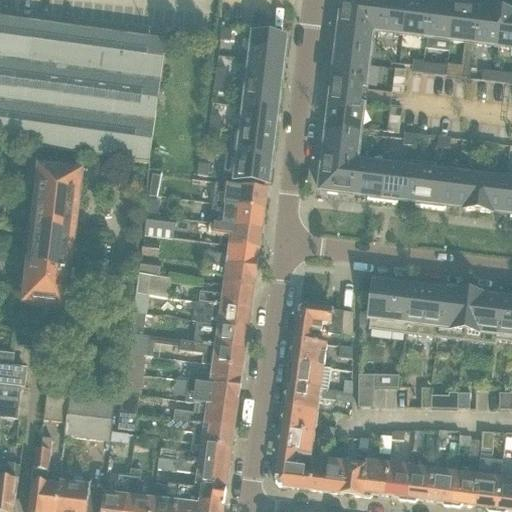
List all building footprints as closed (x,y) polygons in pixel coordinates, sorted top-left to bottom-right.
[(371,0),(342,0),(338,30),(372,34),(379,35),(383,4),(383,1),(371,0)] [(401,37),(406,1),(394,0),(390,0),(390,5),(383,4),(379,35),(401,37)] [(425,40),(429,10),(421,9),(421,3),(406,1),(401,37),(425,40)] [(450,43),(454,7),(439,5),(438,11),(430,10),(431,7),(429,7),(429,10),(425,40),(450,43)] [(454,7),(450,43),(474,46),(478,16),(478,13),(477,13),(476,16),(468,15),(469,9),(454,7)] [(497,49),(501,16),(486,14),(486,17),(478,16),(474,46),(497,49)] [(511,50),(511,17),(501,16),(497,49),(511,50)] [(0,144),(148,164),(165,42),(0,18),(0,144)] [(221,30),(220,42),(230,43),(231,31),(221,30)] [(336,53),(369,57),(372,34),(338,30),(337,45),(336,53)] [(253,37),(249,62),(283,66),(283,65),(284,57),(286,41),(277,40),(277,37),(261,35),(261,38),(253,37)] [(447,68),(445,78),(457,80),(469,81),(472,53),(463,52),(461,70),(458,69),(447,68)] [(334,62),(333,76),(366,80),(369,57),(336,53),(335,54),(334,62)] [(249,62),(246,86),(280,90),(282,75),(282,67),(283,66),(249,62)] [(412,74),(422,75),(423,65),(413,64),(412,68),(412,74)] [(446,68),(435,67),(434,77),(445,78),(446,68)] [(216,70),(215,82),(225,83),(226,71),(216,70)] [(393,79),(405,80),(406,72),(394,71),(393,79)] [(493,84),(494,74),(482,72),(481,82),(493,84)] [(494,74),(493,84),(504,86),(506,75),(494,74)] [(328,112),(328,113),(361,117),(363,107),(365,91),(366,80),(333,76),(332,78),(328,112)] [(392,87),(404,88),(404,86),(405,82),(405,80),(393,79),(392,87)] [(215,82),(213,94),(223,95),(225,83),(215,82)] [(246,86),(243,109),(277,114),(277,113),(278,105),(280,90),(246,86)] [(403,96),(404,88),(392,87),(391,95),(403,96)] [(243,109),(240,133),(274,137),(276,122),(277,114),(243,109)] [(389,118),(400,119),(401,111),(390,110),(389,118)] [(325,136),(359,141),(361,117),(328,113),(326,128),(325,136)] [(211,118),(209,130),(219,131),(220,119),(211,118)] [(400,119),(389,118),(388,126),(399,127),(399,126),(400,121),(400,119)] [(387,134),(398,135),(399,127),(388,126),(387,134)] [(209,130),(208,141),(217,143),(219,131),(209,130)] [(231,132),(228,156),(238,157),(271,161),(272,153),(274,137),(240,133),(231,132)] [(404,141),(403,147),(413,148),(413,146),(413,145),(414,136),(404,135),(404,141)] [(324,145),(322,160),(356,164),(359,141),(325,136),(325,137),(324,145)] [(414,136),(413,145),(428,147),(429,138),(414,136)] [(438,139),(437,149),(449,151),(450,141),(438,139)] [(473,154),(484,155),(486,145),(474,143),(473,154)] [(486,145),(484,155),(496,156),(498,147),(486,145)] [(238,157),(235,182),(268,186),(270,170),(271,162),(271,161),(238,157)] [(356,164),(322,160),(318,193),(348,197),(348,194),(359,196),(363,165),(356,164)] [(410,171),(406,204),(407,201),(415,202),(415,205),(414,208),(429,210),(434,174),(435,167),(410,164),(410,171)] [(199,165),(197,177),(207,178),(209,166),(199,165)] [(382,204),(386,168),(363,165),(359,196),(359,198),(360,199),(361,196),(367,197),(367,202),(382,204)] [(386,168),(382,204),(397,206),(397,200),(406,201),(405,204),(406,204),(410,171),(386,168)] [(39,171),(25,286),(23,306),(64,311),(67,282),(69,282),(70,276),(68,275),(80,176),(39,171)] [(453,210),(458,177),(434,174),(429,210),(444,212),(445,206),(453,207),(453,210)] [(152,177),(149,198),(159,199),(162,178),(152,177)] [(458,177),(453,210),(454,210),(454,207),(462,208),(462,211),(477,213),(481,180),(458,177)] [(481,180),(477,213),(492,215),(493,212),(501,213),(500,216),(501,216),(505,183),(481,180)] [(511,183),(505,183),(501,216),(502,216),(502,213),(510,214),(509,220),(511,219),(511,183)] [(215,184),(212,205),(233,208),(263,212),(266,191),(247,189),(215,184)] [(149,202),(146,218),(156,219),(158,203),(149,202)] [(210,223),(209,225),(261,232),(263,212),(233,208),(212,205),(210,223)] [(143,236),(173,240),(176,222),(156,219),(146,218),(145,218),(143,236)] [(209,225),(208,235),(229,238),(228,248),(258,252),(261,232),(209,225)] [(141,255),(159,258),(161,245),(143,243),(141,255)] [(205,254),(204,264),(255,272),(258,252),(228,248),(226,257),(205,254)] [(141,261),(139,276),(155,278),(158,278),(160,264),(157,264),(153,263),(141,261)] [(204,264),(202,274),(224,277),(222,287),(252,292),(255,272),(204,264)] [(139,276),(136,296),(148,297),(169,300),(171,280),(155,278),(139,276)] [(396,288),(374,286),(370,318),(368,332),(405,336),(405,332),(411,290),(396,288)] [(200,294),(199,304),(250,311),(252,292),(222,287),(221,297),(200,294)] [(405,332),(405,336),(437,340),(437,336),(438,331),(442,294),(411,290),(405,332)] [(437,336),(437,340),(460,343),(463,343),(469,297),(466,297),(463,297),(442,294),(438,331),(437,336)] [(136,296),(133,316),(145,317),(148,297),(136,296)] [(469,297),(463,343),(488,347),(492,347),(495,347),(495,343),(500,301),(469,297)] [(511,302),(500,301),(495,343),(496,343),(511,344),(511,302)] [(199,304),(196,324),(217,327),(222,328),(247,331),(250,311),(199,304)] [(298,312),(294,344),(326,348),(326,346),(309,343),(311,331),(321,332),(321,326),(328,327),(327,336),(340,337),(342,315),(302,309),(298,312)] [(342,315),(340,337),(352,339),(353,316),(342,315)] [(133,316),(130,336),(142,338),(145,317),(133,316)] [(196,324),(193,344),(244,351),(247,331),(222,328),(217,327),(196,324)] [(130,336),(127,355),(145,358),(148,339),(142,338),(130,336)] [(180,343),(179,353),(203,356),(202,366),(211,367),(241,371),(244,351),(193,344),(193,345),(180,343)] [(294,344),(291,365),(323,369),(326,348),(294,344)] [(341,349),(341,361),(352,362),(352,351),(341,349)] [(127,355),(124,375),(142,377),(145,358),(127,355)] [(331,370),(323,369),(291,365),(288,387),(303,390),(320,392),(327,393),(331,370)] [(0,386),(6,388),(10,388),(12,369),(0,367),(0,386)] [(189,373),(187,384),(239,391),(241,371),(211,367),(210,376),(189,373)] [(124,375),(122,387),(135,389),(137,377),(124,375)] [(359,378),(358,409),(372,409),(372,378),(359,378)] [(343,395),(351,396),(351,384),(344,383),(343,395)] [(187,384),(184,404),(195,405),(236,411),(239,391),(187,384)] [(288,387),(285,409),(317,414),(319,401),(351,405),(351,396),(343,395),(327,393),(320,392),(303,390),(288,387)] [(20,390),(10,388),(6,388),(2,420),(17,421),(20,390)] [(431,397),(431,391),(421,391),(420,411),(430,411),(431,397)] [(499,412),(511,412),(511,392),(499,392),(499,412)] [(67,425),(70,398),(70,396),(47,393),(44,422),(67,425)] [(121,395),(119,415),(136,417),(139,397),(121,395)] [(448,397),(448,411),(457,412),(457,396),(457,395),(448,395),(448,397)] [(457,412),(469,412),(469,396),(457,396),(457,412)] [(430,411),(448,411),(448,397),(431,397),(430,411)] [(65,440),(110,445),(112,436),(116,404),(70,398),(67,425),(65,440)] [(174,412),(173,422),(233,431),(236,411),(195,405),(194,415),(174,412)] [(285,409),(282,431),(314,435),(317,414),(285,409)] [(119,415),(116,430),(134,433),(136,417),(119,415)] [(167,421),(165,431),(193,435),(192,445),(200,446),(230,451),(233,431),(173,422),(167,421)] [(323,428),(322,437),(332,438),(333,429),(323,428)] [(282,431),(279,454),(294,456),(294,454),(311,457),(314,435),(282,431)] [(391,440),(390,442),(392,442),(394,442),(403,443),(403,434),(396,433),(395,433),(392,434),(391,435),(391,440)] [(438,434),(436,449),(445,451),(447,435),(439,434),(438,434)] [(480,443),(480,450),(492,451),(493,435),(481,434),(480,443)] [(112,436),(110,445),(127,448),(129,438),(112,436)] [(332,438),(322,437),(321,444),(332,445),(332,438)] [(460,438),(459,448),(469,449),(470,439),(460,438)] [(27,511),(55,511),(59,487),(45,486),(47,473),(48,473),(52,441),(42,439),(41,451),(35,450),(27,511)] [(380,439),(379,455),(389,456),(390,442),(391,440),(380,439)] [(511,440),(505,440),(503,455),(511,455),(511,440)] [(360,442),(358,454),(366,455),(368,442),(360,442)] [(414,444),(413,453),(423,454),(424,445),(414,444)] [(160,451),(159,461),(227,470),(230,451),(200,446),(199,456),(160,451)] [(279,454),(275,484),(278,488),(308,492),(309,482),(310,477),(311,471),(304,470),(302,470),(292,469),(294,456),(279,454)] [(309,482),(308,492),(319,493),(339,496),(343,464),(329,462),(329,461),(312,459),(311,471),(310,477),(309,482)] [(487,511),(496,511),(500,480),(502,463),(480,460),(478,477),(474,509),(486,510),(487,511)] [(197,476),(195,486),(225,491),(227,470),(159,461),(158,470),(197,476)] [(372,496),(384,498),(388,466),(366,463),(366,467),(365,467),(361,499),(369,500),(372,497),(372,496)] [(13,511),(17,484),(18,484),(20,467),(0,464),(0,511),(13,511)] [(339,496),(361,499),(365,467),(343,464),(339,496)] [(399,502),(406,503),(410,469),(388,466),(384,498),(396,499),(399,502)] [(417,502),(429,503),(433,471),(410,469),(406,503),(413,504),(417,502)] [(444,508),(451,509),(455,474),(433,471),(429,503),(441,505),(444,508)] [(462,507),(474,509),(478,477),(455,474),(451,509),(458,510),(462,507)] [(100,511),(124,511),(129,479),(118,477),(116,497),(103,496),(104,490),(100,511)] [(129,479),(124,511),(151,511),(153,501),(136,500),(139,480),(129,479)] [(511,511),(511,481),(500,480),(496,511),(511,511)] [(55,511),(100,511),(104,490),(90,489),(90,488),(59,484),(59,487),(55,511)] [(178,488),(175,511),(197,511),(201,487),(195,486),(195,490),(178,488)] [(151,511),(175,511),(178,488),(168,487),(166,503),(153,501),(151,511)] [(201,487),(197,511),(221,511),(224,494),(225,491),(201,487)]
